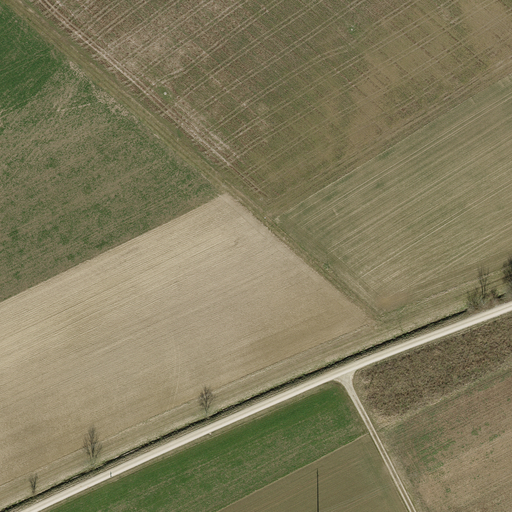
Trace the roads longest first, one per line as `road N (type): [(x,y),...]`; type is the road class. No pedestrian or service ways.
road 1 (track): [(511,306),(342,371),(28,511)]
road 2 (track): [(414,511),(342,371)]
